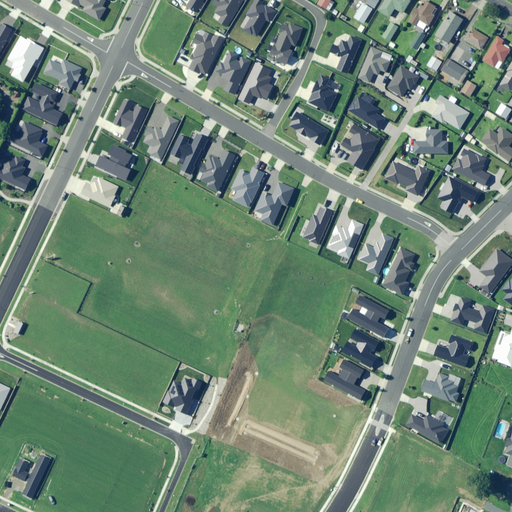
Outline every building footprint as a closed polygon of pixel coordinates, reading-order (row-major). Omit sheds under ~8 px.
[(66,0),(78,7),(79,4),(85,7),(83,10),(99,20),(106,9),(102,7),(106,0),(105,0),(66,0)] [(190,0),(187,6),(197,12),(204,0),(190,0)] [(218,21),(227,26),(243,0),(213,0),(212,3),(218,7),(215,12),(221,16),(218,21)] [(263,2),(259,0),(254,0),(245,15),(250,18),(244,29),(256,37),(266,20),(269,22),(276,10),(270,6),(269,8),(262,4),(263,2)] [(335,3),(330,0),(321,0),(318,4),(330,11),(335,3)] [(380,1),(379,0),(368,0),(367,3),(375,9),(380,1)] [(386,0),(379,11),(390,18),(396,9),(404,14),(412,0),(386,0)] [(436,6),(426,1),(423,6),(419,4),(409,22),(416,25),(415,28),(423,33),(427,24),(430,25),(435,16),(432,14),(436,6)] [(372,9),(362,3),(354,17),(363,23),(372,9)] [(343,14),(336,9),(332,15),(339,19),(343,14)] [(464,20),(451,12),(436,35),(449,43),(464,20)] [(398,27),(391,22),(382,36),(389,41),(398,27)] [(277,54),(275,58),(288,63),(294,50),(289,48),(291,44),(296,46),(303,29),(290,23),(288,26),(282,24),(271,51),(277,54)] [(0,25),(0,53),(13,30),(1,24),(0,25)] [(489,38),(472,28),(465,40),(481,50),(489,38)] [(207,76),(224,38),(215,34),(214,36),(205,32),(203,37),(197,34),(193,42),(197,44),(190,59),(192,60),(188,69),(198,74),(199,72),(207,76)] [(417,50),(425,35),(419,32),(410,46),(417,50)] [(37,60),(44,48),(27,38),(26,39),(21,36),(8,59),(14,62),(11,67),(15,69),(11,75),(23,82),(36,59),(37,60)] [(343,55),(337,68),(348,73),(362,40),(350,36),(347,43),(343,41),(338,53),(343,55)] [(505,40),(499,36),(484,61),(499,70),(511,50),(503,44),(505,40)] [(382,51),(371,46),(358,78),(370,83),(374,73),(378,75),(380,70),(386,72),(391,61),(380,57),(382,51)] [(238,55),(229,51),(223,64),(220,63),(216,71),(223,75),(221,78),(228,82),(224,90),(235,95),(251,61),(243,58),(241,62),(236,60),(238,55)] [(442,62),(432,56),(426,65),(437,71),(442,62)] [(469,71),(448,58),(441,70),(461,83),(469,71)] [(82,69),(63,60),(61,65),(50,60),(43,73),(61,81),(59,84),(70,90),(74,81),(77,83),(81,75),(79,74),(82,69)] [(272,70),(256,62),(239,99),(250,104),(254,96),(259,98),(260,96),(267,99),(273,86),(269,84),(272,78),(268,76),(272,70)] [(501,95),(505,88),(511,92),(511,90),(511,63),(507,71),(509,72),(501,85),(497,83),(492,90),(501,95)] [(415,84),(419,78),(401,66),(388,87),(403,96),(407,89),(410,90),(414,84),(415,84)] [(330,79),(320,75),(309,103),(329,112),(337,94),(330,91),(331,87),(327,85),(330,79)] [(477,86),(468,81),(461,91),(470,97),(477,86)] [(58,94),(36,84),(33,91),(43,96),(40,102),(28,97),(23,109),(56,125),(62,113),(52,109),(54,106),(52,105),(58,94)] [(357,96),(349,110),(379,129),(385,119),(376,114),(379,110),(372,106),(376,101),(364,93),(360,98),(357,96)] [(469,113),(440,96),(436,103),(439,105),(433,116),(442,122),(443,120),(459,130),(469,113)] [(132,144),(148,110),(137,104),(133,112),(130,110),(133,103),(125,99),(114,123),(121,126),(121,125),(126,127),(121,138),(132,144)] [(511,110),(501,104),(495,113),(505,119),(511,110)] [(328,131),(297,111),(288,125),(305,136),(306,135),(311,138),(310,139),(320,145),(328,131)] [(161,159),(179,121),(168,116),(161,129),(155,126),(154,129),(148,126),(144,134),(146,136),(143,142),(153,147),(150,154),(161,159)] [(16,131),(11,141),(42,156),(47,145),(39,141),(42,134),(41,133),(42,130),(25,122),(20,133),(16,131)] [(380,140),(354,124),(349,132),(354,135),(350,141),(346,138),(340,147),(352,154),(348,161),(363,170),(375,151),(374,150),(380,140)] [(489,129),(482,140),(489,144),(487,146),(509,161),(511,156),(511,148),(509,146),(511,140),(511,135),(501,128),(497,134),(489,129)] [(414,142),(414,153),(448,153),(448,141),(442,141),(442,130),(427,130),(427,136),(428,136),(428,142),(414,142)] [(204,149),(208,139),(197,134),(192,145),(188,143),(190,139),(179,134),(170,154),(181,159),(183,155),(186,156),(179,170),(191,176),(195,167),(194,166),(202,149),(204,149)] [(101,156),(96,165),(118,176),(118,177),(126,181),(131,170),(125,167),(127,164),(128,164),(132,155),(126,152),(127,151),(113,144),(108,154),(112,156),(110,160),(101,156)] [(458,159),(452,169),(484,185),(490,175),(481,170),(487,159),(469,150),(469,151),(464,148),(461,154),(463,155),(461,160),(458,159)] [(218,192),(235,156),(224,150),(220,160),(209,155),(205,164),(203,163),(199,171),(200,171),(197,178),(208,183),(206,186),(218,192)] [(4,157),(0,165),(0,177),(25,190),(30,179),(22,175),(26,168),(22,166),(25,161),(15,156),(13,162),(4,157)] [(394,162),(385,178),(397,184),(398,182),(407,187),(406,189),(418,195),(430,171),(418,165),(415,172),(394,162)] [(260,184),(265,173),(253,168),(250,174),(240,170),(232,188),(237,191),(233,200),(248,207),(251,203),(252,203),(260,185),(260,184)] [(86,182),(80,194),(109,208),(116,196),(115,195),(119,187),(98,177),(94,175),(90,183),(86,182)] [(444,201),(441,207),(454,213),(459,203),(462,197),(473,203),(479,193),(449,178),(439,198),(444,201)] [(272,196),(263,192),(254,211),(263,214),(260,220),(273,225),(282,205),(286,207),(294,189),(279,182),(272,196)] [(112,212),(120,216),(124,207),(116,203),(112,212)] [(319,245),(333,212),(320,207),(316,216),(312,215),(303,237),(309,240),(309,241),(319,245)] [(349,259),(364,225),(352,220),(348,229),(343,227),(342,228),(336,225),(326,248),(337,253),(337,254),(349,259)] [(378,275),(394,238),(382,233),(378,242),(376,242),(374,248),(366,244),(359,259),(369,263),(366,271),(378,275)] [(416,255),(401,247),(383,285),(403,295),(409,282),(406,281),(411,271),(405,268),(406,268),(411,271),(415,263),(412,262),(416,255)] [(481,284),(490,291),(511,263),(511,259),(498,249),(480,271),(487,276),(481,284)] [(511,277),(503,289),(508,293),(503,298),(511,305),(511,277)] [(353,309),(348,318),(383,337),(389,328),(378,322),(380,317),(385,320),(390,311),(360,295),(356,303),(362,306),(359,312),(353,309)] [(468,307),(471,301),(459,297),(457,304),(456,303),(453,311),(454,311),(450,321),(462,325),(464,319),(476,323),(474,329),(486,333),(494,310),(482,305),(480,311),(468,307)] [(380,342),(355,329),(350,338),(358,342),(356,346),(348,341),(341,352),(351,357),(352,356),(361,361),(360,362),(371,368),(377,357),(371,354),(372,351),(374,352),(380,342)] [(471,351),(474,343),(452,335),(449,343),(450,343),(448,349),(438,345),(434,356),(465,367),(469,356),(463,354),(465,349),(471,351)] [(329,371),(324,380),(361,400),(366,391),(354,384),(358,378),(359,378),(364,370),(344,359),(339,367),(343,369),(339,377),(329,371)] [(426,379),(421,390),(456,403),(460,394),(457,393),(459,387),(454,385),(455,383),(447,380),(448,377),(440,373),(436,383),(426,379)] [(187,415),(194,401),(192,400),(196,389),(199,390),(203,382),(192,378),(191,380),(184,377),(182,384),(174,380),(169,391),(168,390),(162,402),(174,407),(174,406),(177,407),(175,410),(187,415)] [(0,412),(12,388),(0,382),(0,412)] [(413,414),(407,424),(443,444),(450,431),(443,427),(444,424),(427,415),(424,420),(413,414)] [(511,456),(508,466),(511,467),(511,420),(505,439),(507,440),(502,453),(511,456)] [(32,499),(51,460),(40,455),(31,475),(25,472),(29,463),(20,459),(13,475),(28,482),(22,494),(32,499)]
